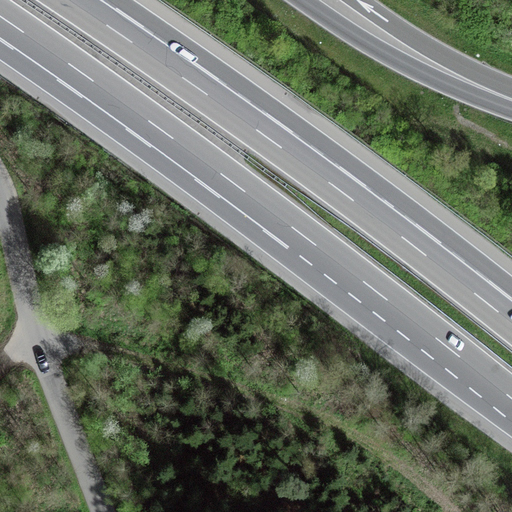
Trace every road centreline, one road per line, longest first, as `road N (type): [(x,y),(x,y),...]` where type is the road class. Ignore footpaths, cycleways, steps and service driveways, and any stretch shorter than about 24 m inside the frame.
road 1 (motorway): [(0,17),(511,399)]
road 2 (motorway): [(511,323),(67,0)]
road 3 (track): [(454,511),(372,442),(307,410),(82,342),(34,337)]
road 4 (tertiary): [(102,511),(34,337),(0,185)]
road 5 (motorway): [(297,0),(419,75),(511,113)]
road 6 (motorway): [(511,90),(428,51),(353,0)]
